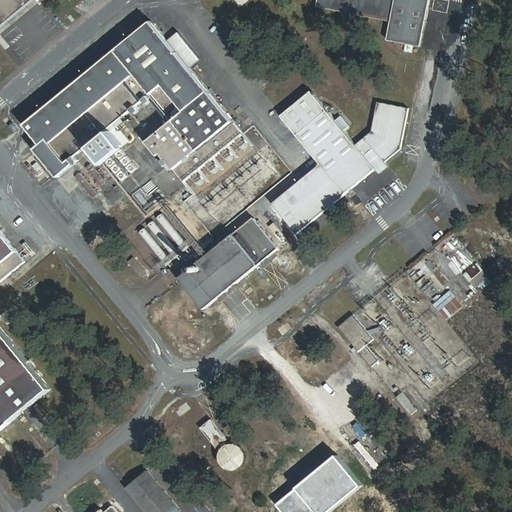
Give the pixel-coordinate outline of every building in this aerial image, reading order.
[(0,0),(0,16),(20,0),(41,0),(43,1),(44,0),(0,0)] [(433,0),(321,0),(320,6),(394,20),(391,41),(426,46),(433,0)] [(248,134),(157,23),(30,126),(45,146),(38,151),(61,177),(78,165),(76,161),(155,94),(175,123),(150,143),(198,196),(188,201),(217,236),(296,172),(258,125),(248,134)] [(359,146),(315,92),(286,116),(324,164),(278,204),(301,233),(379,170),(368,156),(359,146)] [(375,133),(359,146),(368,156),(377,149),(388,163),(405,150),(411,109),(383,103),(375,133)] [(112,166),(135,145),(119,127),(96,148),(112,166)] [(120,179),(139,170),(131,155),(112,165),(120,179)] [(135,193),(145,206),(162,193),(152,181),(135,193)] [(258,220),(182,279),(207,312),(280,249),(258,220)] [(270,227),(282,241),(287,237),(275,222),(270,227)] [(0,284),(29,260),(0,226),(0,434),(53,391),(0,321),(0,284)] [(145,227),(140,232),(164,259),(169,255),(145,227)] [(464,273),(479,291),(493,280),(478,262),(464,273)] [(434,303),(448,320),(466,306),(452,289),(434,303)] [(367,346),(361,352),(373,365),(380,359),(367,346)] [(376,374),(370,379),(384,396),(390,390),(376,374)] [(411,415),(418,410),(404,391),(397,396),(411,415)] [(362,438),(374,429),(365,417),(353,425),(362,438)] [(214,419),(202,426),(217,448),(229,440),(214,419)] [(224,445),(223,463),(246,463),(246,445),(224,445)] [(185,511),(153,470),(130,488),(149,511),(185,511)]
